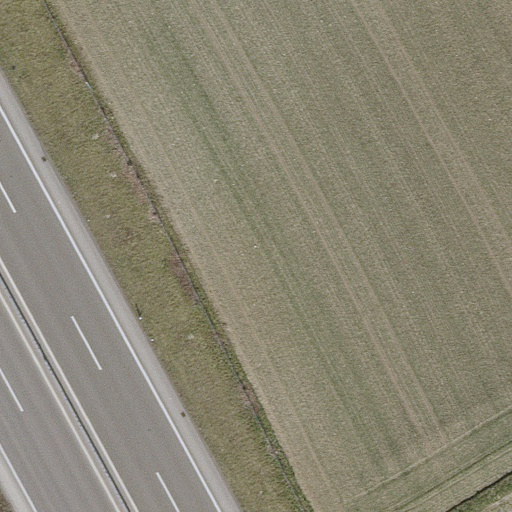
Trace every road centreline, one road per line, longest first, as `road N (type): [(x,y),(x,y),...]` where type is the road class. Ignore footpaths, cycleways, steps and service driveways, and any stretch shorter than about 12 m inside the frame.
road 1 (motorway): [(185,511),(0,174)]
road 2 (motorway): [(0,372),(76,511)]
